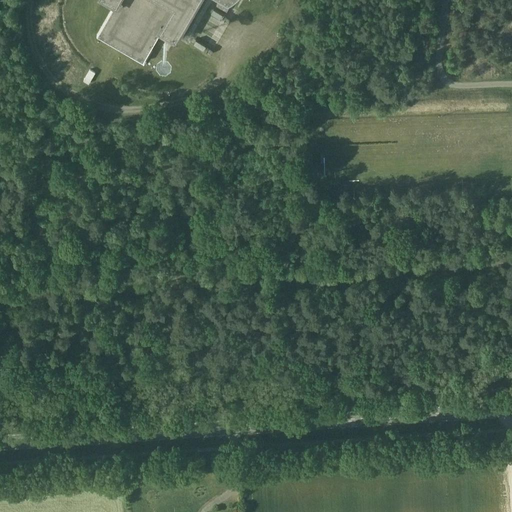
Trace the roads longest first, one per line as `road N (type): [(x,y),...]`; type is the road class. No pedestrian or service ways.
road 1 (primary): [(0,444),(511,408)]
road 2 (track): [(87,104),(137,111),(208,89),(260,44),(286,0)]
road 3 (track): [(31,0),(36,51),(64,92),(87,104),(115,50)]
